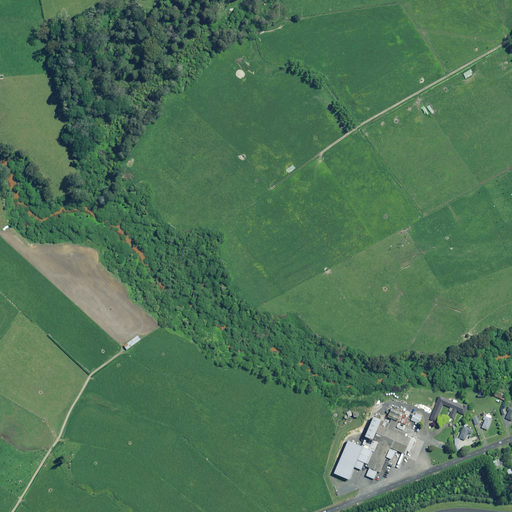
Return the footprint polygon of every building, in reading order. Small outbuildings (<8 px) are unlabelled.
[(141,340),(138,336),(124,346),(127,350),(141,340)] [(464,407),(437,396),(428,419),(433,422),(440,405),(450,408),(446,418),(451,419),(454,412),(461,414),(464,407)] [(400,413),(389,409),(385,419),(396,424),(400,413)] [(421,416),(413,413),(409,421),(418,424),(421,416)] [(487,414),(486,417),(484,416),(483,419),(485,420),(482,428),(488,430),(492,419),(491,419),(492,416),(487,414)] [(378,421),(370,418),(362,439),(369,442),(378,421)] [(473,430),(464,426),(459,438),(465,440),(468,433),(472,434),(473,430)] [(410,440),(378,427),(372,442),(376,444),(366,468),(378,473),(388,448),(405,455),(410,440)] [(361,447),(345,441),(331,475),(347,482),(355,462),(361,447)] [(370,451),(361,447),(355,462),(364,466),(370,451)] [(504,460),(497,463),(497,462),(498,461),(497,459),(492,460),(495,468),(495,467),(496,470),(506,466),(504,460)] [(375,472),(367,469),(364,477),(372,480),(375,472)]
